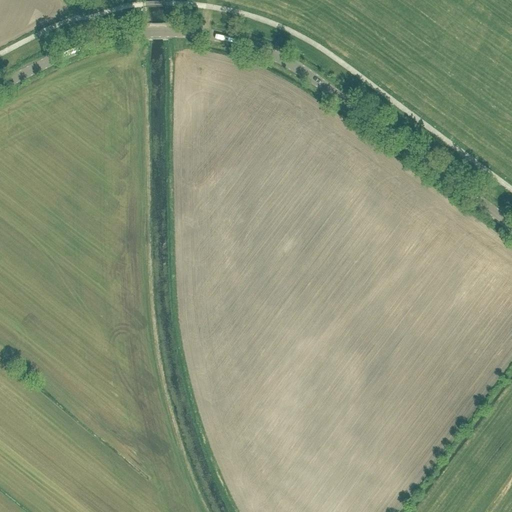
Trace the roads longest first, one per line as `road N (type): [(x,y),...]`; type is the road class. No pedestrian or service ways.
road 1 (tertiary): [(511,224),(279,57),(233,39),(168,30)]
road 2 (tertiary): [(0,85),(78,47),(168,30)]
